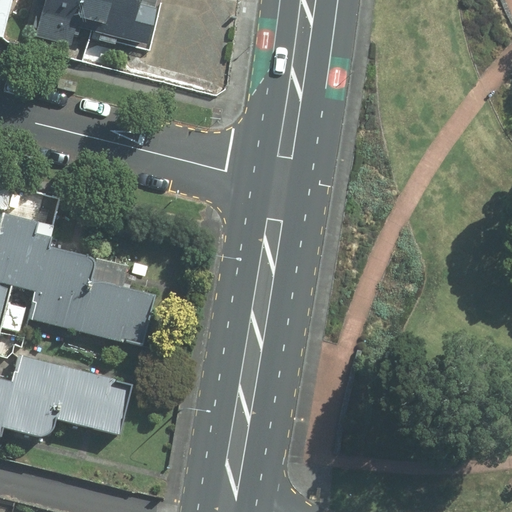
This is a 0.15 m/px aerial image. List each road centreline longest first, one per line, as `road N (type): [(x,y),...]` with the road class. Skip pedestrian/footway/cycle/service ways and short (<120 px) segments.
road 1 (primary): [(280,183),(224,511)]
road 2 (residential): [(0,114),(280,183)]
road 3 (primary): [(306,0),(280,183)]
